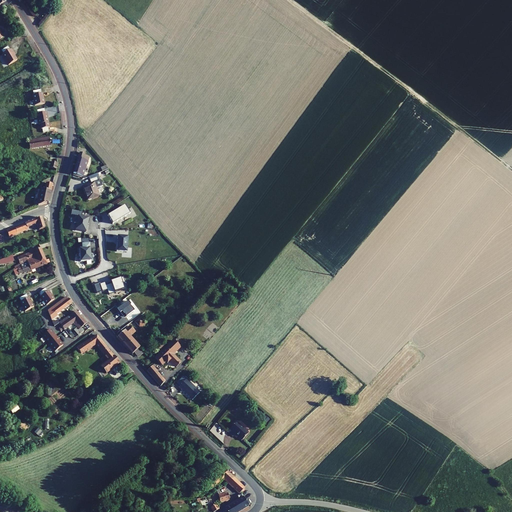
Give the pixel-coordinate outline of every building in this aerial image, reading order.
[(10,50),(3,54),(2,55),(8,65),(17,60),(12,53),(13,53),(11,49),(10,50)] [(32,95),(34,106),(44,104),(42,93),(41,94),(33,95),(32,95)] [(37,114),(36,115),(38,125),(40,125),(48,123),(46,113),(45,113),(37,114)] [(28,141),(29,149),(51,145),(49,137),(28,141)] [(81,151),(74,172),(84,175),(88,159),(90,154),(81,151)] [(104,183),(99,171),(90,175),(92,181),(84,184),(90,198),(101,193),(98,186),(104,183)] [(42,187),(38,204),(49,200),(53,182),(48,181),(46,186),(45,186),(44,188),(42,187)] [(128,202),(110,213),(115,221),(120,218),(119,217),(123,215),(124,216),(133,211),(128,202)] [(92,217),(78,214),(77,221),(80,221),(78,228),(89,230),(90,222),(92,222),(92,217)] [(8,229),(10,234),(23,230),(31,226),(32,224),(39,222),(42,227),(48,225),(43,215),(8,229)] [(131,233),(120,233),(121,249),(131,249),(131,233)] [(82,246),(83,259),(94,258),(93,241),(85,242),(85,246),(82,246)] [(36,257),(38,261),(45,258),(41,249),(39,250),(32,252),(30,253),(17,258),(19,264),(20,265),(27,261),(36,257)] [(12,257),(11,256),(0,260),(0,265),(5,265),(14,261),(12,257)] [(23,274),(47,264),(45,258),(38,261),(36,257),(27,261),(20,265),(16,267),(18,273),(19,275),(23,273),(23,274)] [(123,275),(115,278),(116,279),(111,281),(112,281),(106,283),(105,280),(100,282),(103,289),(107,288),(109,292),(125,287),(123,281),(125,280),(123,275)] [(100,282),(94,283),(97,291),(102,289),(100,282)] [(40,297),(46,305),(54,299),(48,291),(47,291),(41,296),(40,297)] [(67,299),(65,297),(47,311),(51,320),(57,316),(56,314),(71,303),(68,299),(67,299)] [(20,302),(25,312),(34,307),(29,298),(28,298),(21,302),(20,302)] [(117,305),(121,317),(134,313),(129,301),(117,305)] [(59,323),(64,330),(73,323),(81,317),(76,311),(59,323)] [(134,319),(143,329),(149,323),(141,314),(134,319)] [(77,327),(79,330),(81,328),(86,323),(81,317),(73,323),(77,327)] [(78,336),(83,331),(81,328),(79,330),(77,327),(73,330),(78,336)] [(117,335),(122,340),(129,333),(125,328),(117,335)] [(62,346),(50,330),(42,336),(53,352),(62,346)] [(100,365),(105,371),(119,361),(96,333),(91,336),(90,335),(75,345),(80,351),(95,341),(108,359),(100,365)] [(122,340),(132,351),(139,345),(129,333),(122,340)] [(172,339),(166,344),(172,351),(178,345),(172,339)] [(168,359),(174,365),(179,360),(171,352),(172,351),(166,344),(155,355),(161,362),(164,359),(166,361),(168,359)] [(148,368),(161,384),(165,379),(152,364),(148,368)] [(177,385),(187,393),(189,390),(194,395),(199,389),(185,376),(177,385)] [(13,414),(21,409),(17,403),(10,408),(13,414)] [(234,432),(241,438),(248,430),(236,419),(226,429),(232,434),(234,432)] [(230,475),(225,470),(204,488),(208,492),(224,479),(225,480),(230,475)] [(237,482),(233,478),(228,483),(232,487),(237,482)] [(244,488),(237,482),(232,487),(239,494),(240,493),(244,488)] [(218,495),(220,503),(229,500),(228,493),(218,495)] [(239,511),(249,506),(245,501),(242,495),(237,496),(239,500),(225,508),(225,509),(219,511),(239,511)]
